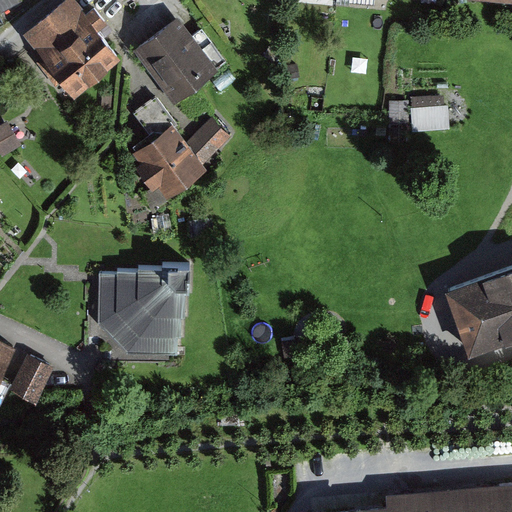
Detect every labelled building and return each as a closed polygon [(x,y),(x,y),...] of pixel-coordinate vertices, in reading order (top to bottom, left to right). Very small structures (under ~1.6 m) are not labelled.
[(0,0),(0,10),(1,12),(21,0),(0,0)] [(73,0),(71,0),(27,36),(75,95),(119,59),(98,32),(108,24),(97,10),(88,17),(73,0)] [(180,18),(137,50),(178,105),(221,73),(180,18)] [(447,96),(413,99),(416,131),(450,128),(447,96)] [(408,102),(388,102),(387,123),(408,123),(408,102)] [(215,114),(190,139),(209,158),(234,133),(215,114)] [(8,120),(0,124),(0,150),(3,155),(22,143),(8,120)] [(174,120),(135,149),(169,195),(208,166),(174,120)] [(190,290),(190,263),(163,262),(163,266),(139,266),(139,269),(118,269),(118,272),(109,271),(107,317),(131,344),(178,344),(178,335),(182,335),(182,314),(186,314),(186,290),(190,290)] [(511,334),(511,266),(449,289),(471,350),(511,334)] [(15,345),(0,336),(0,403),(12,379),(0,374),(15,345)] [(54,365),(29,352),(12,386),(37,398),(54,365)] [(385,503),(310,510),(310,511),(511,511),(511,473),(383,484),(385,503)]
